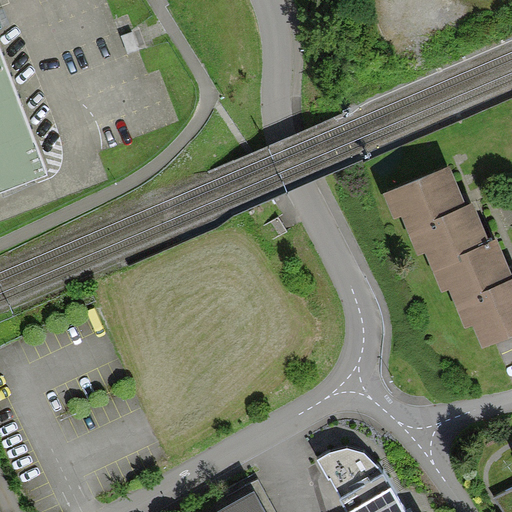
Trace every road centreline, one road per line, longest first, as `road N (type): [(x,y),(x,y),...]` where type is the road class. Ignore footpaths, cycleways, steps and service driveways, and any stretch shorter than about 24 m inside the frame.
road 1 (track): [(0,243),(146,175),(194,129),(209,91)]
road 2 (tertiary): [(347,378),(327,397),(123,511)]
road 3 (residential): [(305,191),(361,315),(360,359),(347,378)]
road 4 (unclassified): [(268,0),(278,32),(283,138),(305,191)]
